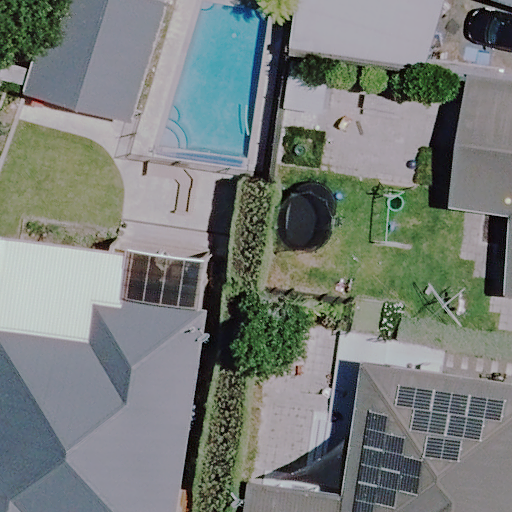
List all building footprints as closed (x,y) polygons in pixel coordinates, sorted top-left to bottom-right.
[(174,2),(166,0),(60,0),(33,94),(139,124),(174,2)] [(511,0),(308,0),(296,43),(429,81),(452,0),(511,0)] [(511,85),(476,82),(464,206),(511,210),(511,85)] [(11,237),(0,326),(0,511),(181,511),(212,262),(11,237)] [(258,511),(511,511),(511,380),(375,364),(358,502),(261,490),(258,511)]
